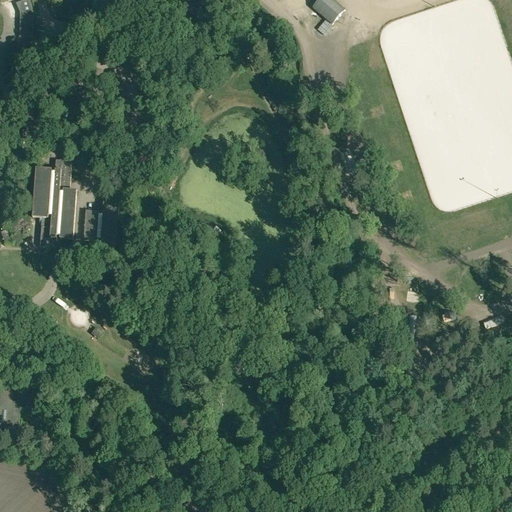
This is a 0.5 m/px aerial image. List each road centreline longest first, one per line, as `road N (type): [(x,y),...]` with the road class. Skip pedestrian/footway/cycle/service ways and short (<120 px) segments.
road 1 (track): [(271,0),(305,32),(311,87),(365,242),(476,308),(511,306)]
road 2 (residential): [(8,307),(34,303),(52,286),(62,257),(78,244),(83,199),(103,159),(100,121),(53,32)]
road 3 (track): [(325,511),(343,486),(436,406)]
